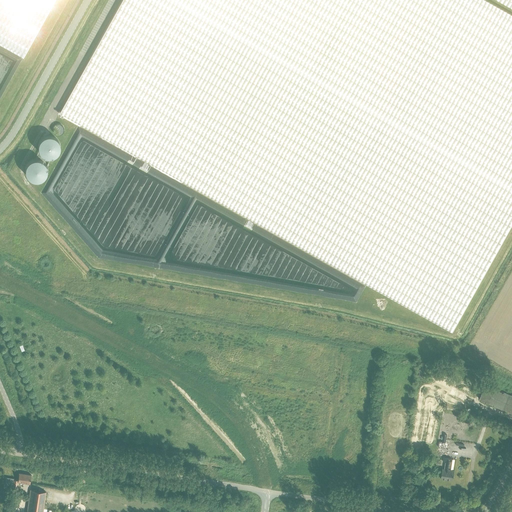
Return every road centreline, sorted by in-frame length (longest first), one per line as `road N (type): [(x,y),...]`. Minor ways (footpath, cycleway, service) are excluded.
road 1 (unclassified): [(266,491),(257,449),(219,404),(0,275)]
road 2 (unclassified): [(266,491),(0,451)]
road 3 (unclassified): [(0,149),(87,0)]
road 4 (track): [(321,498),(340,357)]
road 5 (unknown): [(118,0),(56,109)]
